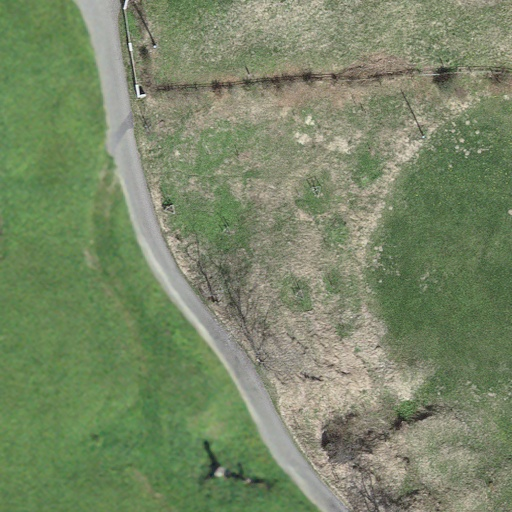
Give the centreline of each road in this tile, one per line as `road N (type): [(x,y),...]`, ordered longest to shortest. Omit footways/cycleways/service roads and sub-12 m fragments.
road 1 (unclassified): [(92,0),(148,239),(236,389),(333,511)]
road 2 (track): [(186,511),(152,471),(144,357),(98,210),(123,132)]
